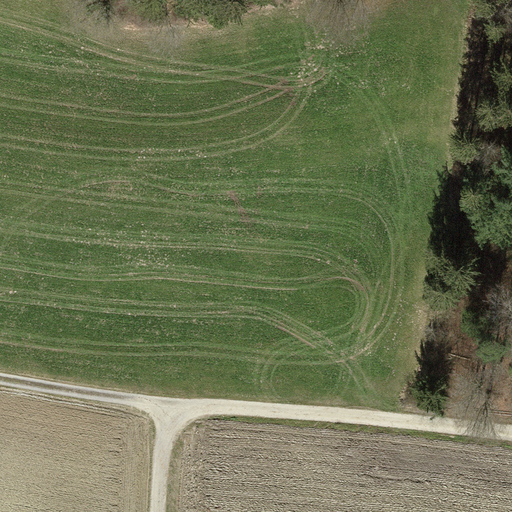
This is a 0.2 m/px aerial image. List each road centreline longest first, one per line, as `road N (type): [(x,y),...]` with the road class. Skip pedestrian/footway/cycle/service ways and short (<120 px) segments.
road 1 (track): [(169,408),(511,433)]
road 2 (track): [(169,408),(0,378)]
